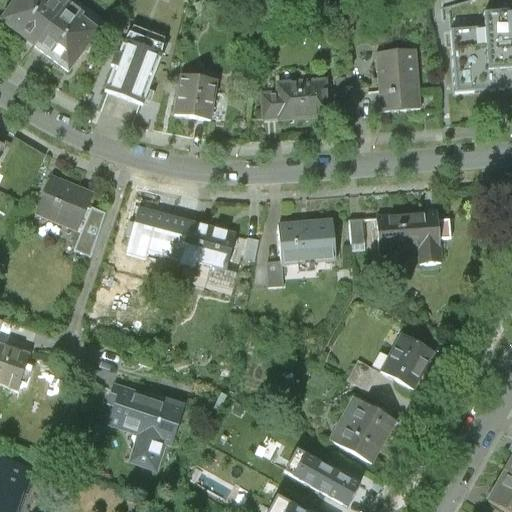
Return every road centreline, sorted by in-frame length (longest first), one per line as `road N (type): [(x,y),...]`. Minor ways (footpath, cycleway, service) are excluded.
road 1 (residential): [(511,153),(263,170),(171,166),(60,128),(0,95)]
road 2 (residential): [(435,511),(511,375)]
